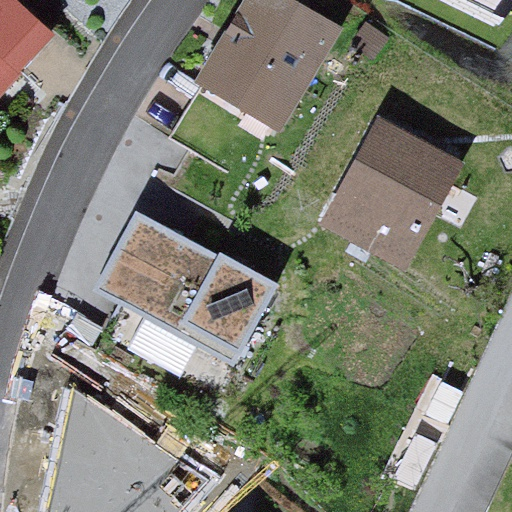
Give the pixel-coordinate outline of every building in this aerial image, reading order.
[(0,0),(0,102),(64,38),(24,0),(0,0)] [(285,0),(250,0),(171,143),(276,200),(363,43),(285,0)] [(511,0),(451,0),(509,38),(511,32),(511,0)] [(469,171),(383,129),(331,237),(417,279),(469,171)] [(286,293),(143,219),(101,301),(244,375),(286,293)] [(43,511),(177,511),(208,480),(67,393),(43,511)]
